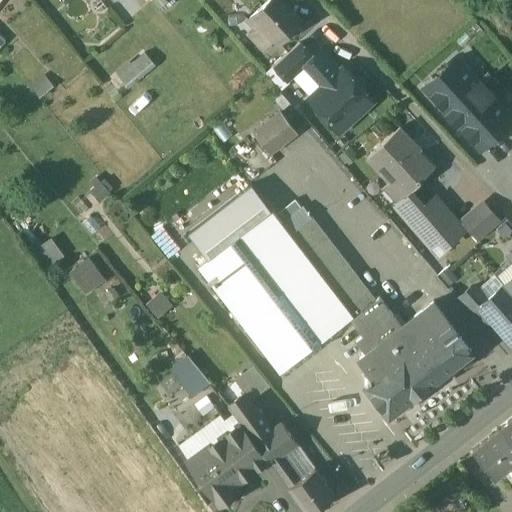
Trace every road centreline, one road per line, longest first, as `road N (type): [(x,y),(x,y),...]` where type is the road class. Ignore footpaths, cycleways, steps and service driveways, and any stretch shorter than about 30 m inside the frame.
road 1 (residential): [(308,0),(511,217)]
road 2 (tertiary): [(511,396),(363,511)]
